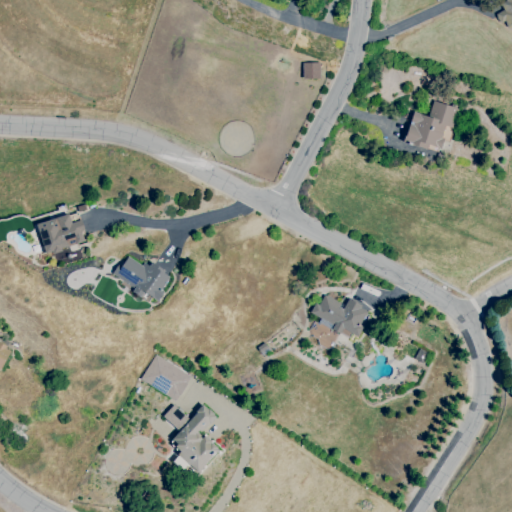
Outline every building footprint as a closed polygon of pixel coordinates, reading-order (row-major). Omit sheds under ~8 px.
[(511,0),(511,1),(500,6),(502,10),(495,13),(502,27),(511,21),(511,0)] [(319,63),(301,63),(302,80),(319,79),(319,63)] [(403,143),(438,152),(445,127),(452,129),(457,108),(432,101),(428,116),(412,112),(403,143)] [(87,241),(80,220),(71,223),(68,214),(35,224),(45,255),(87,241)] [(367,309),(345,301),(344,304),(322,296),(319,304),(313,302),(309,314),(317,317),(309,340),(330,347),(335,332),(356,339),(367,309)] [(0,370),(0,371),(10,350),(0,345),(0,370)] [(139,382),(177,400),(190,374),(152,356),(139,382)] [(198,472),(218,450),(199,433),(214,416),(202,405),(188,419),(172,405),(162,417),(178,431),(167,444),(198,472)]
